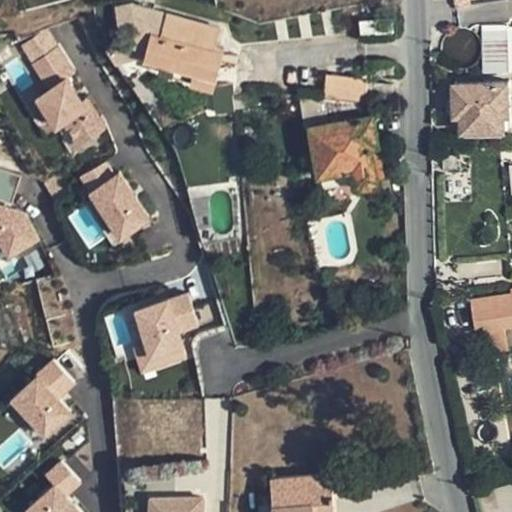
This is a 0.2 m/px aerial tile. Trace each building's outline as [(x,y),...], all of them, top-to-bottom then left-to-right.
[(149,20),(145,3),(114,8),(117,27),(136,23),(133,40),(140,41),(143,22),(149,20)] [(160,64),(217,80),(221,64),(209,61),(213,51),(217,31),(166,14),(163,24),(154,20),(144,60),(160,64)] [(486,69),(511,68),(511,22),(484,24),(486,69)] [(71,117),(85,139),(111,122),(94,97),(88,101),(71,74),(78,70),(51,28),(26,44),(52,84),(40,92),(60,124),(71,117)] [(224,55),(213,51),(209,61),(221,64),(224,55)] [(213,92),(217,80),(160,64),(156,76),(213,92)] [(390,101),(391,84),(365,82),(364,99),(390,101)] [(511,83),(456,84),(457,116),(464,116),(465,131),(507,131),(507,116),(511,115),(511,83)] [(277,108),(274,92),(250,89),(234,96),(235,110),(262,108),(263,110),(277,108)] [(372,115),(309,127),(319,175),(351,169),(354,183),(357,187),(374,184),(377,179),(385,178),(372,115)] [(153,215),(123,167),(119,169),(111,156),(85,171),(124,233),(153,215)] [(13,253),(44,233),(29,209),(0,199),(0,233),(1,234),(13,253)] [(201,323),(191,289),(139,305),(149,338),(138,341),(146,367),(191,354),(183,328),(201,323)] [(511,295),(474,301),(478,331),(511,325),(511,295)] [(468,308),(444,311),(448,335),(472,332),(468,308)] [(14,394),(48,433),(76,408),(63,394),(79,380),(57,356),(14,394)] [(87,511),(70,492),(84,480),(64,457),(49,470),(57,479),(29,503),(37,511),(87,511)] [(332,511),(329,474),(270,479),(272,511),(332,511)] [(203,511),(204,499),(151,497),(150,511),(203,511)]
